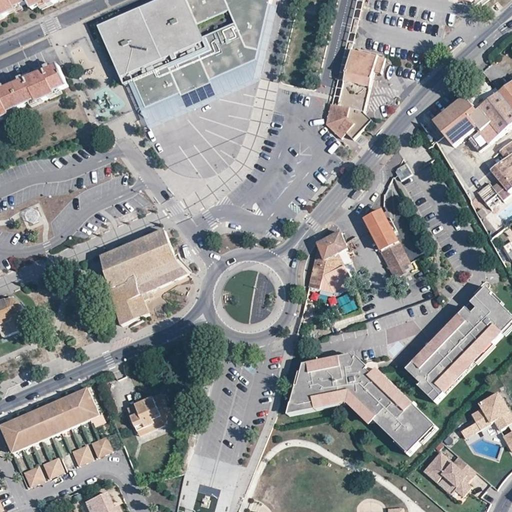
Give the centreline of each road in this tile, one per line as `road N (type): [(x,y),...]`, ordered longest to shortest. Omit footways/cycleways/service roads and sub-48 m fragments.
road 1 (tertiary): [(501,25),(428,90),(313,222)]
road 2 (tertiary): [(0,406),(188,324)]
road 3 (unknown): [(339,193),(378,270),(388,312)]
road 4 (residential): [(110,0),(0,49)]
